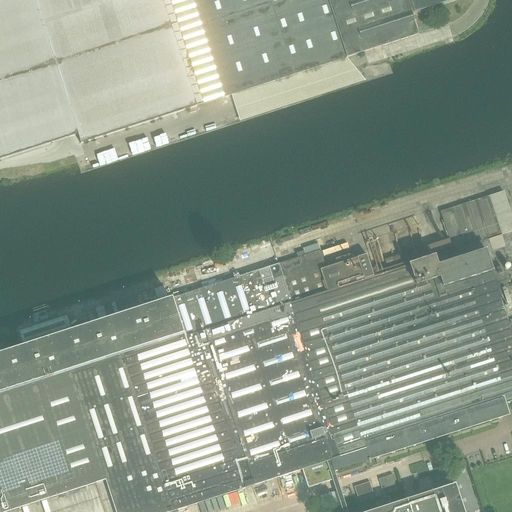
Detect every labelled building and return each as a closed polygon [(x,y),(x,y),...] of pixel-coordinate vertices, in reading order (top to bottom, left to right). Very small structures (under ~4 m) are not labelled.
[(33,0),(0,0),(0,159),(77,134),(33,0)] [(328,0),(347,57),(377,48),(418,35),(411,14),(457,0),(328,0)] [(167,33),(138,38),(140,51),(169,46),(167,33)] [(511,336),(491,272),(481,241),(511,231),(511,217),(504,192),(440,212),(449,240),(426,247),(431,258),(409,265),(406,256),(401,258),(400,255),(384,260),(386,266),(395,263),(397,269),(373,277),(366,255),(356,258),(326,268),(320,251),(279,264),(208,287),(0,355),(0,511),(3,511),(105,479),(115,511),(135,511),(170,501),(173,511),(302,469),(308,487),(336,478),(334,471),(475,426),(508,415),(505,403),(511,400),(511,336)] [(384,496),(398,491),(392,475),(379,479),(384,496)] [(374,494),(369,482),(354,487),(358,499),(374,494)] [(368,511),(463,511),(454,484),(368,511)]
